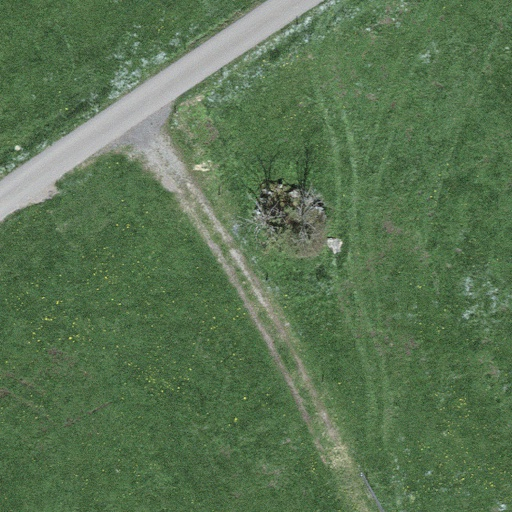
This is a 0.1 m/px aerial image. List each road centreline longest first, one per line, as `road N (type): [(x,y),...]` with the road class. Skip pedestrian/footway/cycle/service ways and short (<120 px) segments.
road 1 (track): [(124,112),(262,311),(354,511)]
road 2 (track): [(295,0),(0,201)]
